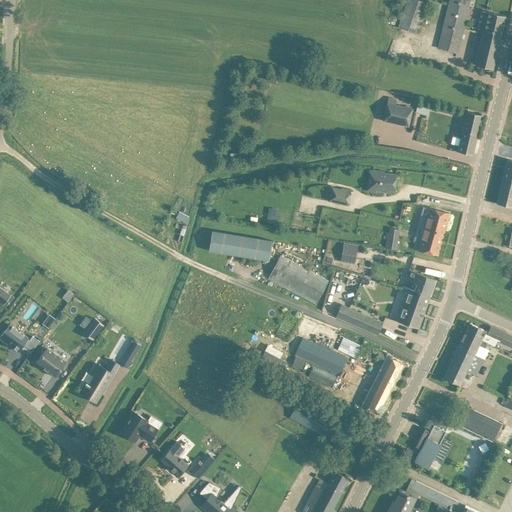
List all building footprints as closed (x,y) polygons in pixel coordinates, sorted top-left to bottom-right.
[(408,0),(399,27),(417,33),(427,3),(417,0),(408,0)] [(458,52),(469,8),(470,0),(450,0),(439,48),(458,52)] [(478,47),(475,65),(474,65),(482,67),(492,69),(505,16),(495,14),(488,12),(482,11),(478,29),(483,30),(480,48),(478,47)] [(382,121),(409,127),(413,109),(387,103),(382,121)] [(424,104),(422,113),(428,115),(430,105),(424,104)] [(467,112),(460,142),(457,151),(472,155),(481,115),(467,112)] [(511,160),(507,159),(496,203),(511,206),(511,160)] [(384,171),(369,170),(368,181),(373,181),(372,191),(383,192),(383,190),(394,191),(396,174),(384,173),(384,171)] [(332,186),(328,200),(347,205),(351,190),(342,188),(342,189),(332,186)] [(413,249),(428,252),(437,255),(449,213),(440,210),(428,207),(423,229),(424,229),(420,243),(415,242),(413,249)] [(175,217),(186,222),(189,215),(178,211),(175,217)] [(386,248),(397,249),(400,230),(389,228),(386,248)] [(209,251),(269,261),(272,240),(212,230),(209,251)] [(343,243),(340,261),(355,263),(358,245),(343,243)] [(269,278),(315,303),(327,281),(281,256),(269,278)] [(416,283),(414,289),(430,296),(436,279),(409,270),(405,279),(416,283)] [(408,289),(397,321),(418,329),(430,296),(414,289),(403,286),(403,287),(408,289)] [(11,296),(0,287),(0,301),(4,304),(11,296)] [(341,304),(336,317),(377,335),(383,322),(341,304)] [(93,339),(103,325),(94,318),(83,332),(93,339)] [(469,323),(465,332),(487,343),(487,342),(494,345),(496,340),(511,347),(511,335),(490,326),(488,331),(469,323)] [(9,324),(0,336),(0,337),(18,351),(22,345),(25,347),(24,348),(30,353),(39,341),(33,336),(29,341),(27,339),(28,338),(9,324)] [(485,347),(487,343),(465,332),(456,350),(482,361),(488,349),(485,347)] [(343,337),(338,349),(356,358),(361,346),(343,337)] [(302,338),(294,355),(339,375),(347,358),(302,338)] [(56,377),(67,363),(47,348),(37,362),(45,368),(44,369),(48,372),(49,371),(56,377)] [(252,356),(259,360),(263,352),(256,348),(252,356)] [(456,350),(443,378),(459,385),(466,371),(473,357),(456,350)] [(127,352),(120,364),(126,368),(133,356),(127,352)] [(364,406),(372,410),(381,415),(406,365),(379,352),(376,359),(378,360),(369,378),(376,381),(364,406)] [(96,403),(120,364),(113,360),(107,369),(98,364),(91,374),(95,376),(89,385),(86,383),(80,393),(96,403)] [(313,365),(308,376),(332,387),(337,376),(313,365)] [(511,389),(507,399),(503,397),(500,403),(511,408),(511,389)] [(299,400),(290,417),(328,438),(337,421),(299,400)] [(465,406),(457,422),(463,425),(471,409),(465,406)] [(120,432),(135,442),(139,435),(150,441),(158,429),(147,422),(148,420),(133,411),(120,432)] [(425,429),(413,451),(418,453),(415,461),(427,467),(436,449),(445,454),(451,443),(442,439),(446,431),(433,424),(430,431),(425,429)] [(170,449),(160,460),(178,476),(188,465),(178,456),(185,448),(177,441),(170,449)] [(198,463),(190,472),(197,478),(207,467),(199,459),(197,462),(198,463)] [(316,496),(306,511),(330,511),(349,478),(334,470),(327,483),(320,479),(314,490),(318,492),(316,496)] [(416,481),(412,489),(454,509),(458,501),(416,481)] [(208,482),(199,492),(206,498),(207,499),(204,505),(209,507),(207,510),(210,511),(229,511),(232,507),(238,495),(237,495),(232,493),(223,503),(216,497),(220,487),(208,482)] [(393,501),(388,511),(387,511),(407,511),(414,498),(400,491),(395,502),(393,501)]
